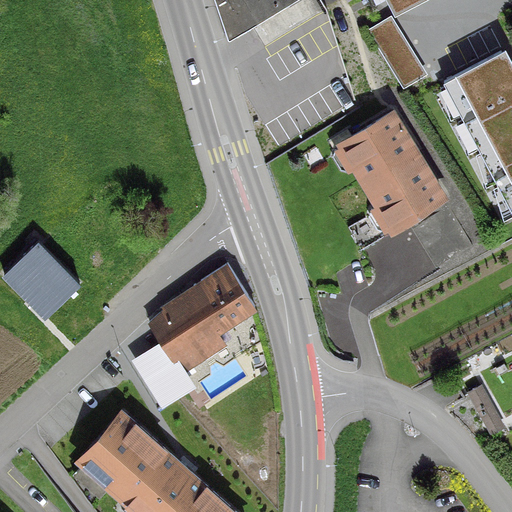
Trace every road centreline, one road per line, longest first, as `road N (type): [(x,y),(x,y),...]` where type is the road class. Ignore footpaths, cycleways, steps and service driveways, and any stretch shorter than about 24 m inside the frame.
road 1 (residential): [(252,220),(206,243),(0,436)]
road 2 (residential): [(508,511),(440,430),(389,399),(300,396)]
road 3 (tertiary): [(252,220),(184,0)]
road 4 (tertiary): [(300,396),(252,220)]
